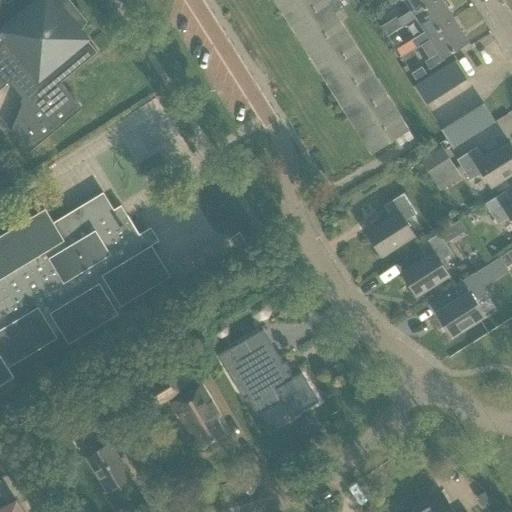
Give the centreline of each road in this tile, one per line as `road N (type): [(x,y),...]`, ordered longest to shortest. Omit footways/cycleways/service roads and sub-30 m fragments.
road 1 (unclassified): [(421,374),(365,327),(318,265),(293,214),(283,143),(194,0)]
road 2 (residential): [(251,511),(329,480),(421,374)]
